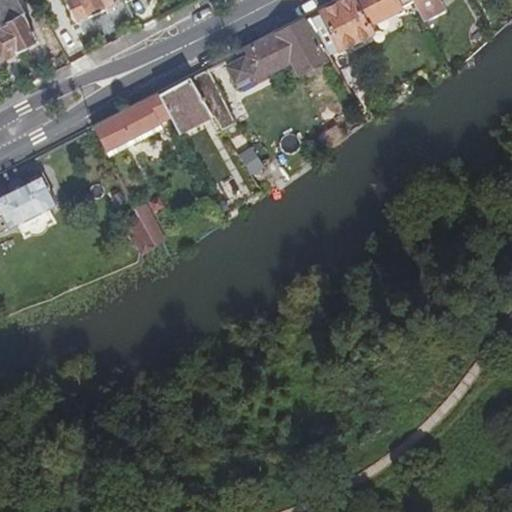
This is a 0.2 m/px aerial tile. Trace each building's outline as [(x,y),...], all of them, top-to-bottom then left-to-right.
[(0,0),(0,49),(32,35),(13,0),(0,0)] [(60,0),(70,19),(107,1),(106,0),(60,0)] [(334,0),(307,14),(317,31),(328,53),(371,31),(368,23),(410,0),(334,0)] [(412,0),(424,20),(445,8),(440,0),(412,0)] [(307,14),(225,56),(241,88),(296,59),(303,75),(307,73),(312,77),(324,70),(321,66),(326,62),(311,34),(317,31),(307,14)] [(204,66),(187,74),(207,111),(216,126),(231,119),(204,66)] [(187,74),(154,92),(165,115),(173,128),(207,111),(187,74)] [(154,92),(114,112),(127,135),(165,115),(154,92)] [(114,112),(90,124),(102,147),(127,135),(114,112)] [(325,148),(343,138),(335,123),(317,133),(325,148)] [(253,146),(240,155),(254,177),(268,167),(253,146)] [(0,227),(55,200),(39,169),(0,188),(0,227)] [(138,212),(155,246),(165,241),(147,203),(136,209),(138,212)] [(123,219),(141,254),(155,246),(138,212),(123,219)]
